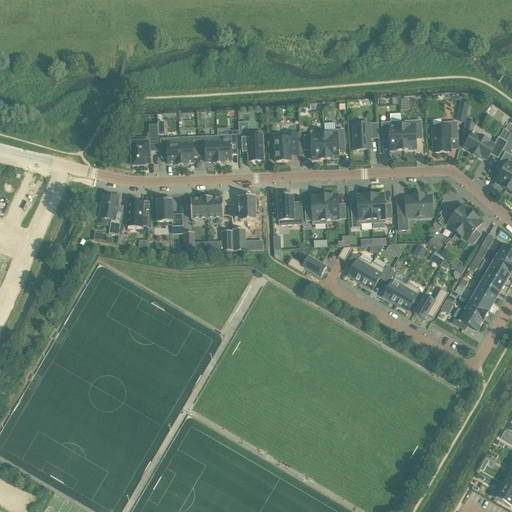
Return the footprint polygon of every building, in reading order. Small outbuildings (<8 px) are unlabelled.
[(391,123),(382,124),(383,142),(390,142),(390,152),(403,151),(402,123),(400,123),(400,115),(390,115),(391,123)] [(458,115),(456,121),(465,123),(466,118),(467,117),(458,115)] [(472,120),(466,118),(465,123),(465,124),(463,135),(469,137),(472,120)] [(402,123),(403,151),(416,150),(416,140),(422,140),(421,122),(402,123)] [(334,123),(324,124),(324,132),(325,160),(332,160),(338,159),(338,154),(338,149),(345,149),(345,146),(344,134),(344,131),(335,131),(334,123)] [(434,154),(450,153),(449,140),(458,140),(457,123),(441,124),(441,128),(433,128),(434,154)] [(355,151),(370,150),(370,140),(378,139),(378,124),(369,125),(353,126),(355,151)] [(249,133),(239,133),(239,136),(240,152),(249,151),(249,154),(249,163),(263,162),(262,132),(249,133)] [(312,151),(313,161),(319,160),(325,160),(324,132),(311,133),(311,137),(304,137),(305,151),(312,151)] [(275,146),(271,147),(272,157),(276,157),(276,163),(291,162),(290,158),(298,157),(298,156),(301,156),(299,156),(298,134),(274,136),(275,146)] [(465,147),(472,151),(471,153),(479,158),(480,156),(487,160),(490,154),(498,159),(507,143),(499,138),(494,147),(488,143),(489,141),(480,136),(479,138),(473,134),(465,147)] [(132,156),(128,156),(129,165),(132,165),(132,167),(145,167),(145,164),(145,159),(150,159),(150,152),(159,152),(158,136),(158,135),(149,135),(146,135),(146,139),(131,140),(132,156)] [(238,136),(218,137),(219,165),(225,164),(225,162),(232,162),(232,156),(239,156),(238,136)] [(205,142),(199,143),(199,149),(200,157),(206,157),(206,163),(213,163),(213,165),(219,165),(218,137),(204,137),(205,142)] [(199,138),(180,139),(181,166),(187,166),(187,164),(194,164),(194,158),(200,157),(199,149),(199,143),(199,138)] [(167,145),(161,145),(162,160),(168,159),(168,165),(175,165),(175,167),(181,166),(180,139),(166,140),(167,145)] [(496,184),(506,190),(511,181),(511,157),(506,154),(496,170),(502,173),(496,184)] [(100,205),(99,213),(101,213),(100,219),(111,221),(109,235),(119,237),(122,214),(116,213),(119,199),(103,196),(102,205),(100,205)] [(325,197),(326,222),(327,221),(346,220),(345,206),(338,206),(338,196),(325,197)] [(360,225),(372,224),(371,196),(364,196),(364,197),(358,197),(358,209),(351,209),(352,229),(360,228),(360,225)] [(371,196),(372,224),(385,224),(385,220),(392,219),(391,205),(384,205),(383,196),(377,196),(371,196)] [(432,213),(431,197),(423,198),(423,196),(414,196),(414,198),(406,199),(406,206),(397,206),(399,232),(408,231),(407,214),(414,213),(415,215),(424,215),(424,213),(432,213)] [(327,221),(326,222),(325,197),(312,197),(312,207),(305,208),(306,222),(313,222),(313,226),(327,225),(327,221)] [(212,198),(207,199),(207,219),(223,219),(223,199),(212,199),(212,198)] [(256,222),(255,198),(239,198),(240,206),(239,206),(239,214),(240,214),(240,222),(256,222)] [(279,227),(303,225),(302,203),(301,203),(301,206),(293,207),(293,198),(278,199),(279,227)] [(201,200),(191,200),(192,220),(207,219),(207,199),(201,199),(201,200)] [(172,201),(157,201),(157,224),(172,223),(172,228),(183,227),(183,215),(173,215),(172,201)] [(128,203),(127,226),(148,227),(149,205),(148,205),(148,206),(143,206),(143,205),(143,203),(137,203),(128,203)] [(452,230),(457,234),(473,215),(463,207),(456,214),(451,210),(439,224),(445,229),(448,226),(452,230)] [(478,219),(473,215),(457,234),(462,238),(467,242),(472,246),(481,236),(476,231),(483,224),(478,219)] [(246,252),(246,242),(245,230),(233,230),(234,252),(246,252)] [(233,232),(222,233),(222,252),(233,251),(233,232)] [(194,233),(184,234),(184,254),(195,254),(194,233)] [(119,235),(119,237),(117,245),(125,246),(126,236),(119,235)] [(483,245),(488,249),(494,239),(489,235),(483,245)] [(440,244),(435,250),(438,253),(443,247),(440,244)] [(511,264),(511,251),(500,244),(495,254),(511,264)] [(480,250),(485,254),(488,249),(483,245),(480,250)] [(399,259),(406,246),(389,246),(386,252),(399,259)] [(344,248),(338,258),(344,262),(353,248),(344,248)] [(353,254),(347,265),(352,268),(347,277),(360,284),(371,265),(371,264),(353,254)] [(489,263),(510,276),(511,272),(511,264),(495,254),(489,263)] [(440,256),(436,264),(440,267),(444,260),(440,256)] [(292,259),(288,266),(303,275),(306,270),(320,279),(327,268),(309,257),(304,266),(292,259)] [(371,265),(360,284),(372,292),(380,279),(385,282),(391,271),(392,270),(387,266),(385,270),(372,262),(371,264),(371,265)] [(510,276),(489,263),(484,273),(504,285),(510,276)] [(462,264),(457,271),(462,275),(466,267),(462,264)] [(390,285),(383,298),(395,305),(407,286),(406,285),(408,283),(410,279),(398,272),(397,274),(391,271),(385,282),(390,285)] [(499,294),(504,285),(484,273),(478,282),(499,294)] [(493,303),(499,294),(478,282),(473,291),(493,303)] [(407,286),(395,305),(408,313),(413,304),(418,307),(424,296),(419,293),(420,291),(408,283),(406,285),(407,286)] [(418,307),(414,314),(425,320),(427,316),(433,320),(448,294),(441,290),(434,302),(424,296),(418,307)] [(488,312),(493,303),(473,291),(467,301),(488,313),(489,312),(488,312)] [(483,322),(488,313),(467,301),(462,310),(483,322)] [(477,332),(483,322),(462,310),(453,325),(464,331),(467,326),(477,332)] [(502,488),(511,494),(511,481),(507,479),(502,488)] [(498,486),(491,497),(510,508),(511,505),(511,494),(502,488),(498,486)]
